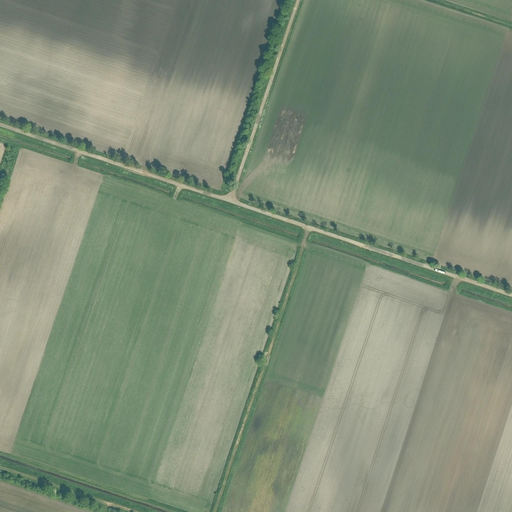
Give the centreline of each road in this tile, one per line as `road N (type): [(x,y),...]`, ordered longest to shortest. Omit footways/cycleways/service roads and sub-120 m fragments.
road 1 (track): [(308,227),(206,511)]
road 2 (unclassified): [(511,295),(227,198)]
road 3 (track): [(227,198),(0,123)]
road 4 (unclassified): [(293,0),(227,198)]
road 5 (track): [(0,468),(127,511)]
